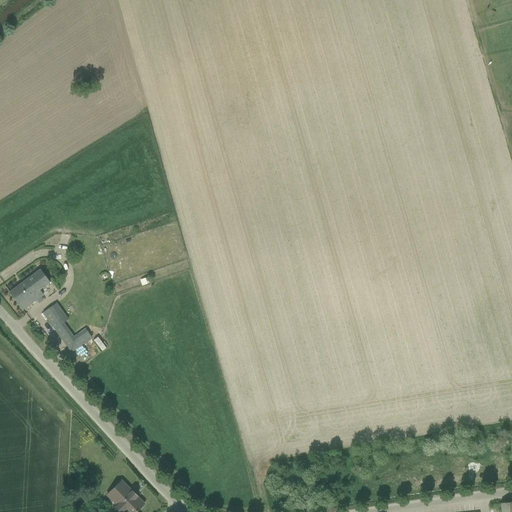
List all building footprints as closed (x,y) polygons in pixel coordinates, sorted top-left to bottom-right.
[(9,292),(23,310),(43,295),(39,290),(50,283),(40,270),(9,292)] [(54,330),(59,326),(48,309),(42,313),(54,330)] [(95,340),(102,350),(105,348),(99,338),(95,340)] [(107,495),(117,506),(115,508),(118,511),(136,511),(137,511),(144,504),(137,497),(138,496),(132,491),(121,481),(107,495)] [(511,511),(511,502),(501,503),(501,511),(511,511)]
